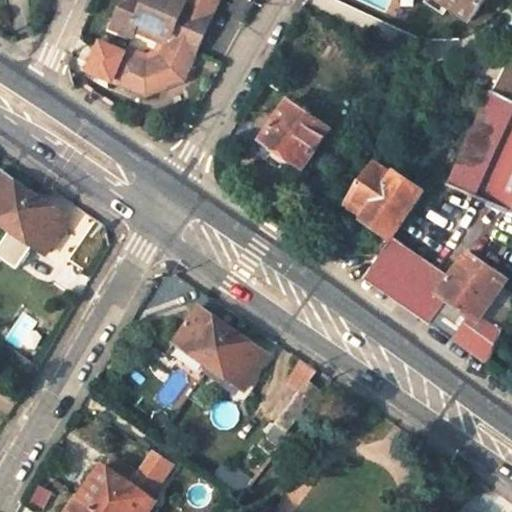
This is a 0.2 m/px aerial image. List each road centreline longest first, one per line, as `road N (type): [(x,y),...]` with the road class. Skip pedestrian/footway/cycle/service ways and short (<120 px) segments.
road 1 (primary): [(164,194),(511,436)]
road 2 (primary): [(511,418),(172,182)]
road 3 (unclassified): [(0,478),(164,194)]
road 4 (residential): [(172,182),(276,0)]
road 5 (primary): [(0,87),(164,194)]
road 6 (primary): [(172,182),(31,87)]
